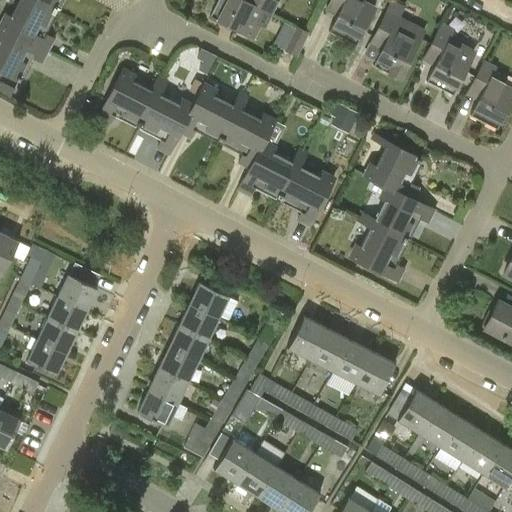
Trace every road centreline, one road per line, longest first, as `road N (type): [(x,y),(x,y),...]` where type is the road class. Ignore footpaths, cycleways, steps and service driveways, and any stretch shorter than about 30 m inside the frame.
road 1 (residential): [(510,170),(354,92),(285,82),(148,14)]
road 2 (residential): [(424,336),(179,209)]
road 3 (residential): [(62,451),(179,209)]
road 4 (residential): [(424,336),(510,170)]
road 5 (residential): [(56,143),(104,42),(148,14)]
road 6 (residential): [(179,209),(56,143)]
